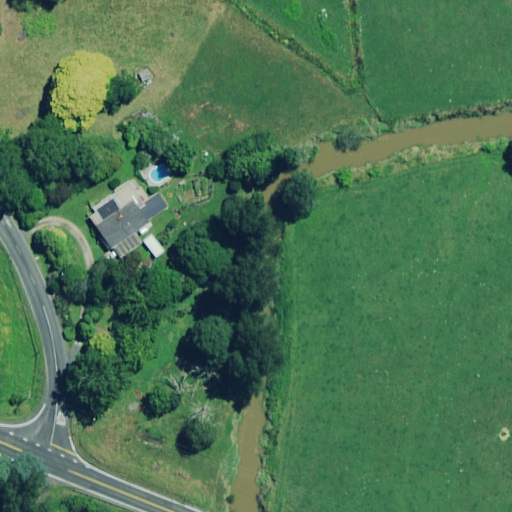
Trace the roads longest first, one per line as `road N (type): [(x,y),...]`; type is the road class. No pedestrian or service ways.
road 1 (unclassified): [(43,459),(56,415),(53,342),(26,264),(0,221)]
road 2 (primary): [(43,459),(174,511)]
